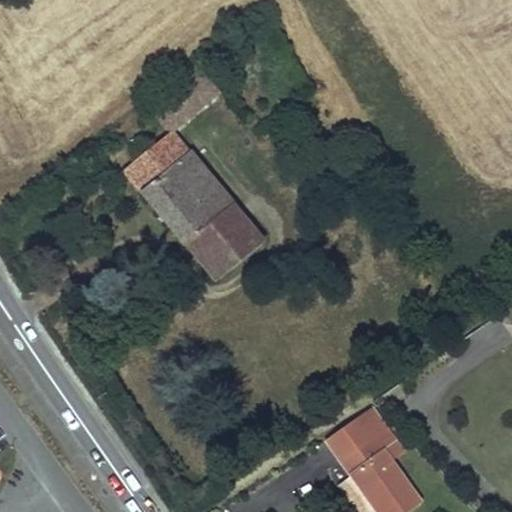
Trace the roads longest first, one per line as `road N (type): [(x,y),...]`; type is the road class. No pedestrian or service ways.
road 1 (secondary): [(0,296),(144,511)]
road 2 (residential): [(0,405),(78,511)]
